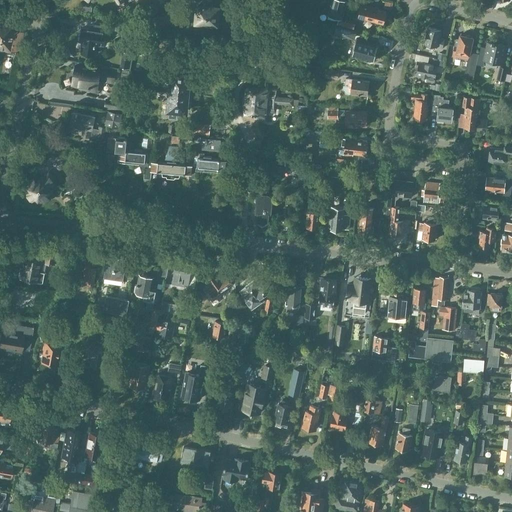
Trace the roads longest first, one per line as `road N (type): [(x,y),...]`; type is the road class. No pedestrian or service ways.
road 1 (residential): [(511,501),(123,413)]
road 2 (residential): [(265,0),(258,67),(237,91),(249,152),(243,242)]
road 3 (residential): [(243,242),(0,219)]
road 4 (residential): [(457,267),(243,242)]
road 5 (unclassified): [(0,198),(42,0)]
road 6 (residential): [(392,135),(396,66),(413,0)]
road 7 (residential): [(123,413),(0,381)]
road 8 (residential): [(154,511),(147,491),(112,474),(123,413)]
